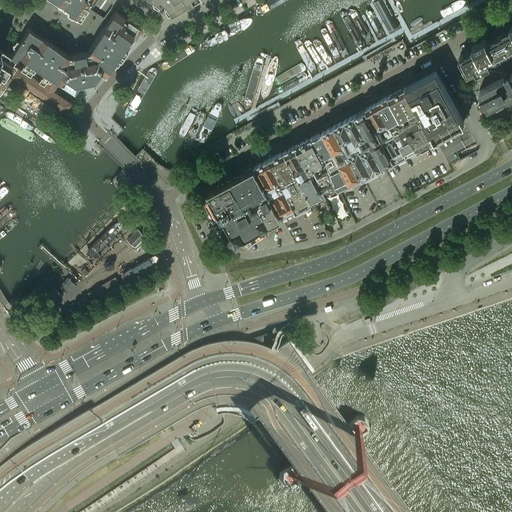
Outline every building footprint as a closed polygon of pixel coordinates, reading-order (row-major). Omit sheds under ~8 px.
[(105,1),(104,0),(0,0),(0,88),(10,74),(10,75),(11,74),(10,73),(11,72),(43,93),(42,95),(46,98),(54,86),(58,80),(62,83),(60,86),(74,96),(79,89),(80,89),(79,84),(90,82),(97,86),(114,59),(118,59),(120,60),(141,28),(124,16),(125,14),(105,1)] [(161,0),(161,1),(163,3),(169,13),(190,0),(161,0)] [(468,73),(476,69),(477,71),(491,63),(488,58),(511,45),(511,24),(510,25),(511,28),(502,33),(487,41),(486,39),(472,46),(473,49),(458,57),(468,73)] [(406,86),(434,138),(435,139),(465,122),(436,70),(414,81),(406,86)] [(511,71),(510,73),(510,72),(505,74),(506,76),(479,90),(483,96),(480,97),(483,102),(485,101),(488,107),(509,96),(510,99),(511,97),(511,71)] [(406,86),(389,95),(417,147),(419,150),(436,141),(435,139),(434,138),(406,86)] [(389,95),(378,101),(406,153),(407,152),(409,155),(418,150),(416,147),(417,147),(389,95)] [(378,101),(366,108),(394,159),(395,159),(395,160),(398,161),(405,157),(406,154),(405,153),(406,153),(378,101)] [(366,108),(355,114),(383,165),(384,164),(384,165),(386,166),(393,162),(394,160),(393,159),(394,159),(366,108)] [(355,114),(345,119),(372,170),(374,169),(373,168),(381,164),(381,165),(383,165),(355,114)] [(345,119),(334,125),(361,176),(363,175),(362,174),(370,169),(371,171),(372,170),(345,119)] [(334,125),(323,131),(350,182),(361,176),(334,125)] [(323,131),(311,137),(339,188),(350,182),(323,131)] [(311,137),(297,144),(324,195),(339,188),(311,137)] [(286,150),(312,201),(314,205),(325,199),(324,195),(297,144),(286,150)] [(312,201),(286,150),(270,158),(297,209),(298,208),(302,209),(306,207),(308,203),(312,201)] [(270,158),(255,166),(282,217),(297,209),(270,158)] [(282,217),(255,166),(208,191),(223,216),(248,203),(253,212),(263,207),(271,223),(282,217)] [(248,203),(223,216),(231,232),(237,242),(271,223),(263,207),(253,212),(248,203)] [(93,256),(116,233),(109,225),(86,248),(93,256)] [(144,235),(137,229),(126,240),(134,246),(144,235)] [(131,270),(126,261),(115,266),(121,276),(131,270)] [(67,291),(75,283),(68,277),(60,284),(67,291)] [(57,298),(58,299),(62,295),(53,287),(42,299),(49,306),(57,298)] [(93,291),(80,298),(83,302),(95,295),(93,291)] [(249,410),(300,373),(308,367),(300,356),(288,340),(276,349),(271,352),(260,348),(258,347),(255,346),(250,345),(245,344),(239,344),(234,344),(231,344),(226,344),(224,345),(220,351),(220,352),(219,353),(217,358),(216,358),(215,358),(213,358),(212,359),(211,359),(211,360),(210,360),(210,361),(210,362),(209,362),(209,363),(209,364),(209,365),(209,366),(210,367),(210,368),(211,368),(211,369),(212,369),(213,370),(214,370),(213,372),(213,374),(213,384),(214,394),(214,395),(214,397),(215,402),(216,406),(218,406),(227,405),(234,405),(238,406),(244,407),(249,410)] [(373,425),(367,417),(359,417),(282,473),(280,481),(285,488),(293,489),(371,432),(373,425)]
